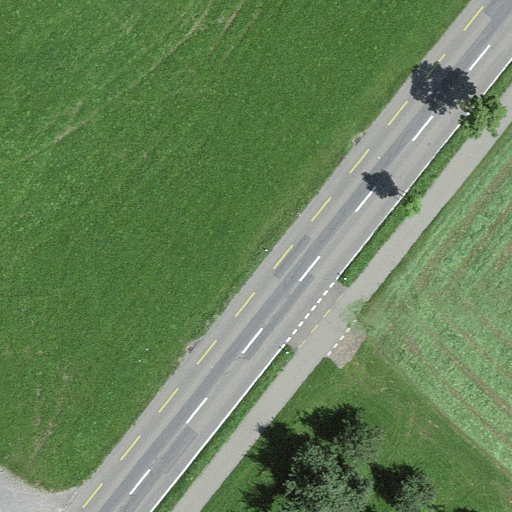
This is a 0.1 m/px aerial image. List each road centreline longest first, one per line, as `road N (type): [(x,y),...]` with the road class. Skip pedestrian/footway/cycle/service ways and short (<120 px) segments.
road 1 (secondary): [(511,19),(117,511)]
road 2 (track): [(298,285),(511,471)]
